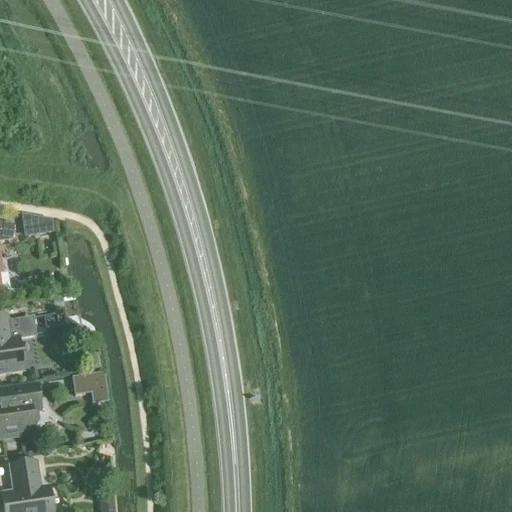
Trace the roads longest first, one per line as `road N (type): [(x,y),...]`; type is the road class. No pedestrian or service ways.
road 1 (secondary): [(81,0),(131,89),(177,207),(214,354),(229,511)]
road 2 (secondary): [(244,511),(231,349),(197,201),(155,78),(115,0)]
